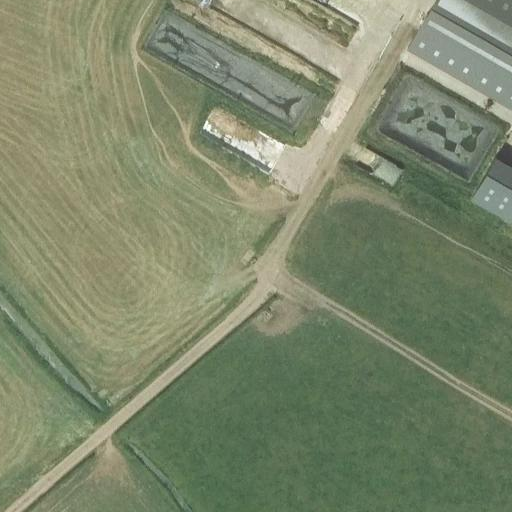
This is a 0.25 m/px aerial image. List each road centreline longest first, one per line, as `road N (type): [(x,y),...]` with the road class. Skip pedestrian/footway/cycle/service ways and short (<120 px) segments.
road 1 (track): [(13,511),(278,272),(511,416)]
road 2 (track): [(278,272),(277,254),(378,77),(363,67),(399,0)]
